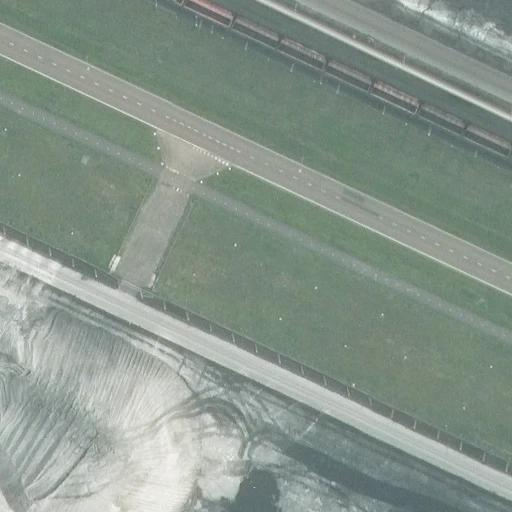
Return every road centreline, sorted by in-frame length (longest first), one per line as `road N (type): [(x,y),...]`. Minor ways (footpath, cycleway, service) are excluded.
road 1 (unclassified): [(511,286),(0,45)]
road 2 (track): [(511,100),(301,0)]
